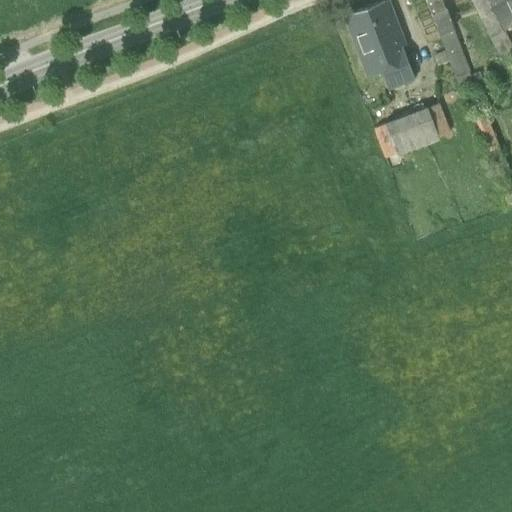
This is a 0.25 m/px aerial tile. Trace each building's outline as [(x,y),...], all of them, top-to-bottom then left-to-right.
[(414,77),(384,0),(379,0),(347,13),(358,41),(354,42),(366,74),(382,69),(388,86),(414,77)] [(441,0),(425,0),(430,12),(438,34),(445,51),(449,62),(460,91),(475,85),(452,28),(453,27),(445,6),(444,7),(441,0)] [(504,30),(490,6),(486,0),(469,0),(484,26),(489,37),(504,30)] [(511,25),(511,0),(502,0),(490,6),(504,30),(511,25)] [(373,127),(384,157),(395,153),(397,155),(438,139),(437,136),(448,133),(436,102),(426,107),(426,106),(384,121),(384,123),(374,127),(373,127)] [(488,150),(486,150),(492,164),(493,163),(499,178),(510,173),(502,156),(497,145),(484,113),(474,118),(488,150)] [(511,203),(511,179),(496,185),(504,206),(511,203)]
